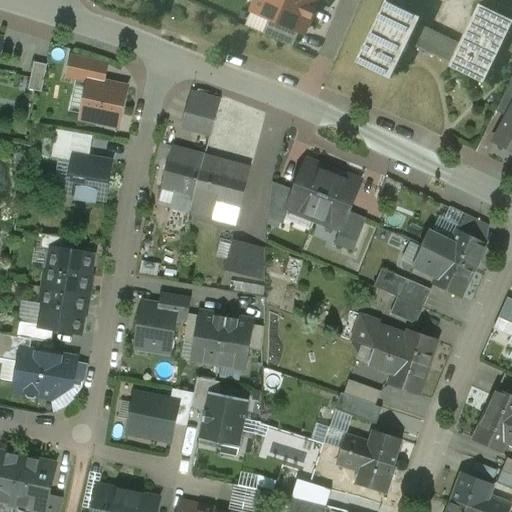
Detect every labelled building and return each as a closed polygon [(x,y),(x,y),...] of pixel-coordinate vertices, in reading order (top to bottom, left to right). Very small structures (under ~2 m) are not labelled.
[(317,2),(311,0),(262,0),(263,0),(267,10),(266,13),(265,13),(264,16),(270,18),(300,31),(304,33),(309,21),(306,16),(309,9),(315,7),(317,2)] [(386,1),(356,62),(388,79),(407,42),(416,23),(419,18),(386,1)] [(448,62),(447,66),(482,83),(500,47),(510,26),(511,21),(477,4),(448,62)] [(300,31),(270,18),(263,35),(293,48),(300,31)] [(458,43),(416,23),(407,42),(448,62),(458,43)] [(511,27),(510,26),(500,47),(511,52),(511,27)] [(107,65),(72,58),(68,77),(89,82),(89,81),(103,84),(107,65)] [(47,65),(35,63),(29,90),(42,93),(47,65)] [(511,80),(496,112),(508,118),(511,110),(511,80)] [(103,84),(89,81),(89,82),(81,118),(119,126),(127,89),(103,84)] [(218,108),(191,100),(184,128),(211,135),(218,108)] [(511,110),(508,118),(495,143),(511,151),(511,110)] [(91,138),(58,132),(54,157),(74,160),(74,157),(87,160),(91,138)] [(205,156),(174,148),(163,188),(175,191),(170,209),(190,214),(205,156)] [(251,169),(206,156),(205,156),(190,214),(212,220),(213,217),(217,202),(240,208),(251,169)] [(87,160),(74,157),(74,160),(68,192),(105,199),(111,164),(87,160)] [(315,162),(309,165),(306,164),(295,191),(289,207),(290,208),(316,218),(332,175),(322,171),(322,170),(320,165),(315,162)] [(332,175),(316,218),(341,228),(343,228),(349,212),(359,184),(356,183),(354,178),(349,176),(343,178),(343,180),(332,175)] [(295,191),(273,183),(267,218),(283,225),(290,208),(289,207),(295,191)] [(240,208),(217,202),(213,217),(236,224),(240,208)] [(349,212),(343,228),(341,228),(335,245),(354,252),(367,219),(349,212)] [(453,245),(431,234),(424,248),(446,259),(453,245)] [(485,247),(458,234),(453,245),(446,259),(473,272),(485,247)] [(70,239),(43,235),(40,249),(52,251),(53,250),(68,253),(70,239)] [(250,247),(234,243),(226,270),(243,274),(250,247)] [(446,259),(424,248),(417,263),(439,273),(446,259)] [(68,253),(53,250),(52,251),(50,269),(46,268),(43,288),(88,296),(90,285),(88,285),(92,257),(68,253)] [(473,272),(446,259),(439,273),(434,284),(461,297),(473,272)] [(431,290),(382,269),(374,287),(398,297),(423,308),(431,290)] [(88,296),(43,288),(40,308),(43,308),(40,325),(40,326),(54,329),(80,333),(84,306),(86,306),(88,296)] [(192,298),(164,293),(161,307),(177,310),(176,319),(188,321),(189,314),(192,298)] [(423,308),(398,297),(390,314),(416,325),(423,308)] [(511,300),(508,299),(499,318),(511,324),(511,300)] [(161,307),(144,304),(137,344),(154,347),(153,351),(170,353),(176,319),(177,310),(161,307)] [(214,313),(208,312),(203,315),(201,315),(201,317),(196,346),(193,361),(219,366),(227,319),(217,318),(214,313)] [(201,317),(189,314),(188,321),(184,344),(196,346),(201,317)] [(406,335),(380,325),(381,323),(361,316),(352,342),(376,350),(399,358),(408,335),(406,335)] [(236,321),(227,319),(219,366),(245,370),(248,349),(252,325),(252,324),(250,323),(246,318),(241,317),(236,321)] [(511,338),(511,337),(511,324),(499,318),(494,330),(511,338)] [(40,325),(19,321),(17,337),(0,333),(0,334),(32,340),(52,344),(54,329),(40,326),(40,325)] [(265,327),(252,325),(248,349),(262,351),(265,327)] [(438,341),(408,331),(406,335),(408,335),(399,358),(428,368),(438,341)] [(32,340),(0,334),(0,358),(20,362),(22,350),(30,352),(32,340)] [(30,352),(22,350),(20,362),(14,392),(53,398),(73,385),(77,360),(30,352)] [(399,358),(376,350),(370,365),(394,373),(399,358)] [(428,368),(399,358),(394,373),(390,384),(419,394),(428,368)] [(221,383),(198,378),(194,394),(192,408),(205,410),(209,393),(219,394),(221,383)] [(194,394),(173,389),(171,401),(179,402),(174,425),(187,428),(192,408),(194,394)] [(511,396),(498,390),(487,416),(511,427),(511,396)] [(219,394),(209,393),(205,410),(199,441),(239,449),(249,401),(219,394)] [(171,401),(136,394),(128,433),(171,442),(174,425),(179,402),(171,401)] [(383,408),(342,394),(337,411),(377,425),(383,408)] [(511,433),(511,427),(487,416),(475,440),(503,453),(508,443),(511,433)] [(402,440),(373,431),(370,442),(365,457),(394,467),(402,440)] [(370,442),(347,435),(342,450),(365,457),(370,442)] [(365,457),(342,450),(337,465),(360,473),(365,457)] [(24,458),(0,453),(0,502),(14,505),(24,458)] [(511,457),(509,456),(502,472),(511,476),(511,457)] [(394,467),(365,457),(360,473),(356,484),(385,493),(394,467)] [(56,465),(24,458),(14,505),(44,511),(45,511),(49,497),(56,465)] [(90,472),(83,507),(94,510),(99,487),(102,475),(90,472)] [(511,476),(502,472),(497,483),(511,488),(511,476)] [(492,486),(463,475),(454,501),(482,511),(507,511),(510,505),(487,497),(492,486)] [(125,511),(129,493),(99,487),(94,510),(93,511),(125,511)] [(358,492),(352,509),(361,511),(382,511),(386,502),(358,492)] [(156,511),(159,499),(129,493),(125,511),(156,511)] [(61,511),(64,500),(49,497),(45,511),(44,511),(43,511),(61,511)] [(324,511),(326,507),(293,499),(289,511),(324,511)] [(482,511),(454,501),(453,501),(448,511),(482,511)]
